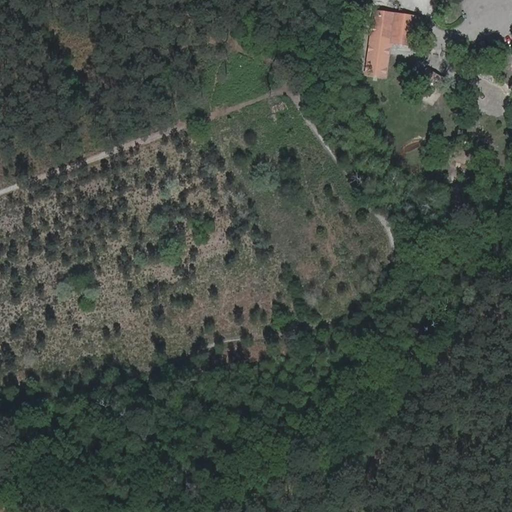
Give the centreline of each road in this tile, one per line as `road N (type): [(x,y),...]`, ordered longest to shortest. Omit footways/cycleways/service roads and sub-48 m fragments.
road 1 (track): [(0,191),(276,91),(290,94),(393,246),(381,299),(346,318),(225,337),(148,379),(0,392)]
road 2 (track): [(0,301),(187,240),(212,243),(215,230),(348,178)]
road 3 (track): [(502,309),(472,331),(402,419),(357,511)]
road 4 (track): [(218,113),(346,318)]
